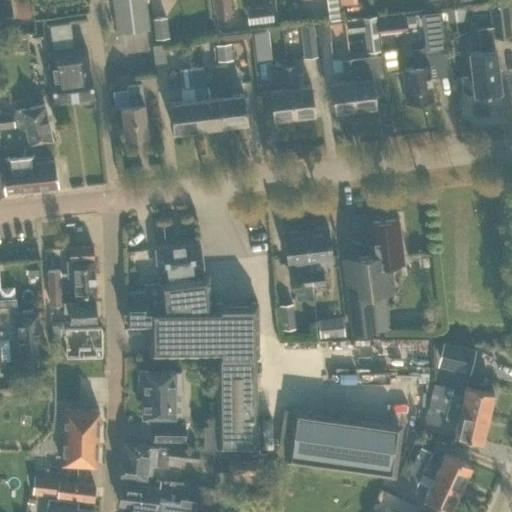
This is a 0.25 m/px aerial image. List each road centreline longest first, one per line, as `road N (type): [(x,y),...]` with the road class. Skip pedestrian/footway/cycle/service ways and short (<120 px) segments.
road 1 (tertiary): [(110,199),(511,150)]
road 2 (unclassified): [(107,511),(114,427),(110,199)]
